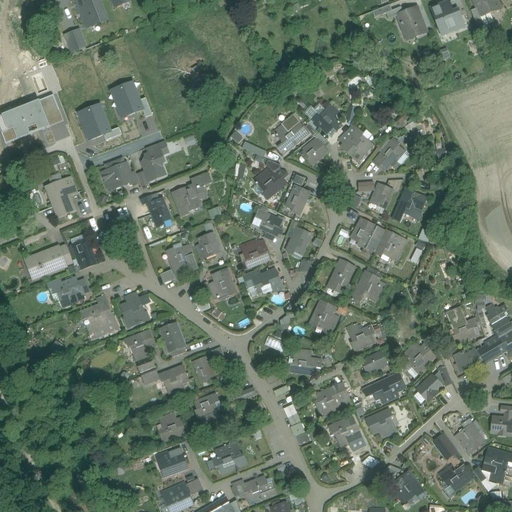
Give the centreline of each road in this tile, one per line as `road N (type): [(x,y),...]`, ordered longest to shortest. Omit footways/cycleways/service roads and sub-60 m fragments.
road 1 (residential): [(485,391),(358,483),(315,504)]
road 2 (residential): [(234,349),(282,423),(315,504)]
road 3 (track): [(57,511),(0,395)]
